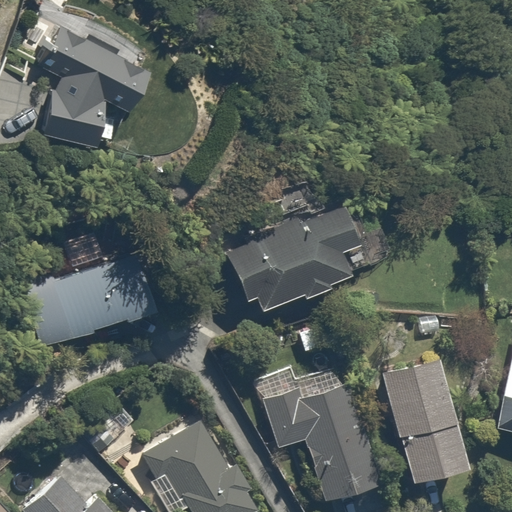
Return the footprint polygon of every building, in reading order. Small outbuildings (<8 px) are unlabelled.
[(26,59),(53,73),(44,87),(41,129),(94,131),(94,114),(107,102),(121,110),(147,61),(52,10),(26,59)] [(229,279),(235,278),(241,299),(255,294),(258,302),(369,267),(360,238),(348,200),(217,241),(229,279)] [(38,341),(147,307),(150,318),(170,311),(167,301),(148,238),(18,278),(38,341)] [(302,350),(344,337),(337,314),(295,327),(302,350)] [(511,333),(491,424),(511,429),(511,333)] [(434,356),(379,371),(406,473),(461,458),(434,356)] [(297,438),(318,494),(379,471),(345,379),(304,395),(299,383),(286,387),(256,399),(273,447),(297,438)] [(203,416),(151,443),(135,452),(148,475),(140,479),(158,511),(177,511),(186,507),(188,511),(232,511),(250,503),(241,486),(251,481),(235,450),(224,456),(203,416)] [(16,511),(117,511),(63,458),(13,508),(16,511)] [(8,511),(0,502),(0,511),(8,511)]
